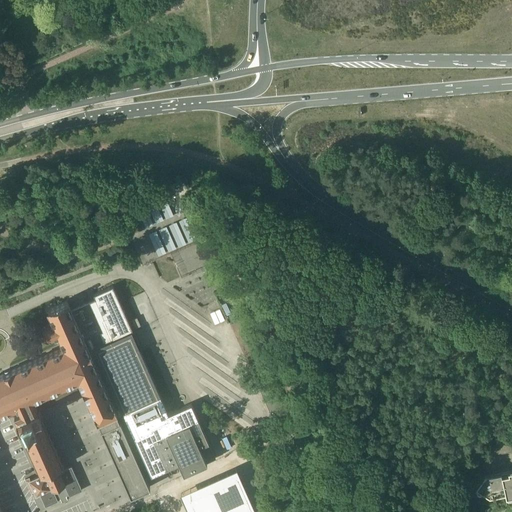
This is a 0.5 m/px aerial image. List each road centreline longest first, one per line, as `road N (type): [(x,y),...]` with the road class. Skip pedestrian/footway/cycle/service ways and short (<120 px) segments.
road 1 (tertiary): [(511,304),(343,207),(284,158)]
road 2 (primary): [(259,69),(0,124)]
road 3 (primary): [(511,61),(357,58),(259,69)]
road 4 (track): [(302,420),(205,197)]
road 5 (primary): [(0,139),(223,103)]
road 6 (primary): [(307,100),(511,83)]
